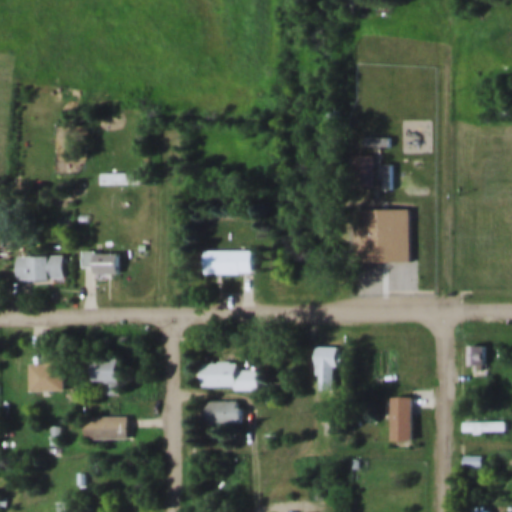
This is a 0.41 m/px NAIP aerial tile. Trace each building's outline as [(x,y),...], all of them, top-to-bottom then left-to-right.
[(366,119),(390,119),(390,130),(366,130),(366,119)] [(374,140),(374,172),(351,172),(351,140),(374,140)] [(383,147),(393,147),(393,174),(383,174),(383,147)] [(103,153),(132,153),(132,168),(103,168),(103,153)] [(354,156),(354,189),(375,189),(375,156),(354,156)] [(408,193),(408,250),(356,250),(356,193),(408,193)] [(83,235),(95,235),(95,238),(115,238),(115,257),(95,257),(95,253),(83,253),(83,235)] [(203,237),(251,237),(251,258),(239,258),(239,260),(203,260),(203,237)] [(16,243),(63,240),(65,265),(18,268),(16,243)] [(205,274),(252,274),(252,251),(205,251),(205,274)] [(120,274),(120,254),(84,254),(84,269),(93,269),(93,274),(120,274)] [(18,257),(18,281),(64,281),(64,257),(18,257)] [(466,331),(483,331),(483,357),(466,357),(466,331)] [(314,334),(338,334),(338,354),(333,354),(333,378),(314,378),(314,334)] [(468,345),(468,370),(485,370),(485,345),(468,345)] [(90,348),(118,348),(118,370),(90,370),(90,348)] [(200,349),(234,349),(234,357),(257,357),(257,377),(234,377),(234,372),(200,372),(200,349)] [(31,350),(68,350),(68,375),(31,375),(31,350)] [(122,396),(122,359),(97,359),(97,396),(122,396)] [(204,388),(259,388),(258,363),(203,363),(204,388)] [(389,384),(410,384),(410,428),(389,428),(389,384)] [(202,387),(238,387),(238,410),(202,410),(202,387)] [(84,402),(127,402),(127,426),(84,426),(84,402)] [(241,424),(241,402),(209,402),(209,424),(241,424)] [(461,408),(505,406),(506,415),(461,417),(461,408)] [(51,408),(62,408),(62,430),(51,430),(51,408)] [(86,440),(129,440),(129,417),(86,417),(86,440)] [(463,440),(484,440),(484,454),(463,454),(463,440)] [(351,444),(360,444),(360,454),(351,454),(351,444)] [(464,468),(483,468),(483,457),(464,457),(464,468)] [(0,479),(11,479),(11,488),(0,488),(0,479)] [(493,496),(493,511),(472,511),(472,496),(493,496)] [(300,503),(300,498),(312,498),(312,503),(337,503),(337,511),(278,511),(278,503),(300,503)]
